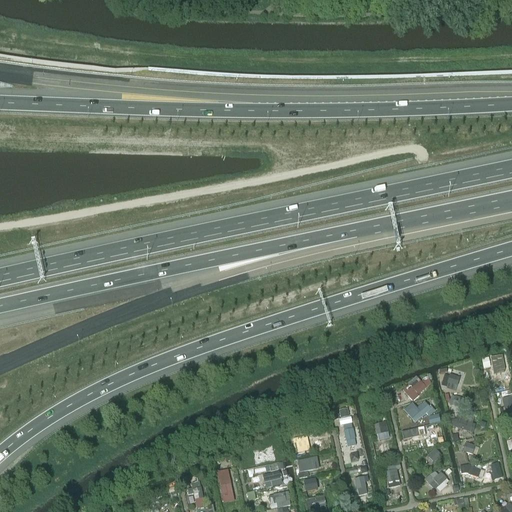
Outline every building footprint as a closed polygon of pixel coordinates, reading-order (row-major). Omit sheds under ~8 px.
[(493,360),(495,370),(503,368),(501,359),(493,360)] [(455,391),(459,378),(449,376),(446,389),(455,391)] [(417,397),(425,390),(419,383),(411,390),(410,390),(407,392),(414,401),(418,397),(417,397)] [(467,411),(471,401),(465,399),(464,401),(451,397),(449,405),(467,411)] [(511,414),(511,405),(510,398),(501,400),(505,416),(511,414)] [(434,413),(430,408),(428,409),(424,403),(416,410),(422,417),(425,414),(428,417),(434,413)] [(470,433),(473,425),(459,421),(457,429),(470,433)] [(389,439),(385,423),(374,426),(378,442),(389,439)] [(356,446),(352,425),(344,427),(348,448),(356,446)] [(427,441),(435,434),(429,427),(421,435),(420,434),(417,437),(425,445),(428,442),(427,441)] [(308,450),(306,438),(296,440),(299,452),(308,450)] [(476,457),(478,449),(465,445),(462,452),(476,457)] [(433,464),(441,457),(434,450),(427,458),(424,461),(429,466),(432,464),(433,464)] [(301,465),(303,473),(312,471),(311,463),(301,465)] [(398,481),(395,471),(394,465),(383,467),(387,484),(398,481)] [(481,479),(484,472),(470,468),(468,476),(481,479)] [(281,482),(279,473),(263,477),(265,485),(281,482)] [(444,485),(448,482),(440,474),(437,477),(435,474),(430,478),(433,481),(428,485),(434,491),(443,483),(444,485)] [(355,481),(357,491),(365,489),(363,479),(355,481)] [(234,501),(230,480),(220,482),(225,503),(234,501)] [(305,483),(307,491),(316,489),(315,481),(305,483)] [(192,491),(194,501),(202,499),(200,489),(192,491)] [(285,503),(284,494),(269,498),(271,506),(285,503)] [(326,506),(324,499),(319,500),(319,499),(309,501),(311,509),(326,506)]
